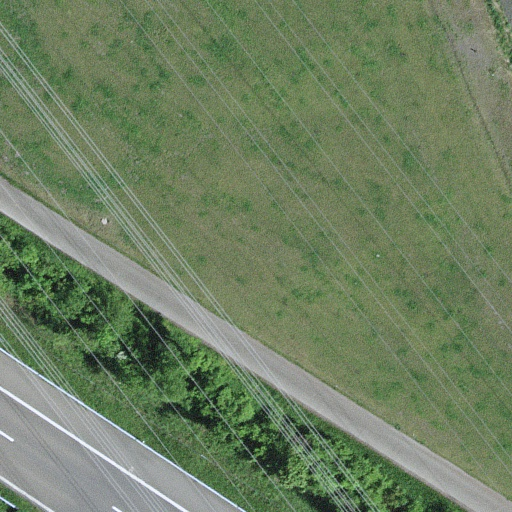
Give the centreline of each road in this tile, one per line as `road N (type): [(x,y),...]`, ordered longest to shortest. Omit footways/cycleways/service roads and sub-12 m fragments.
road 1 (unclassified): [(502,511),(0,194)]
road 2 (motorway): [(121,511),(0,431)]
